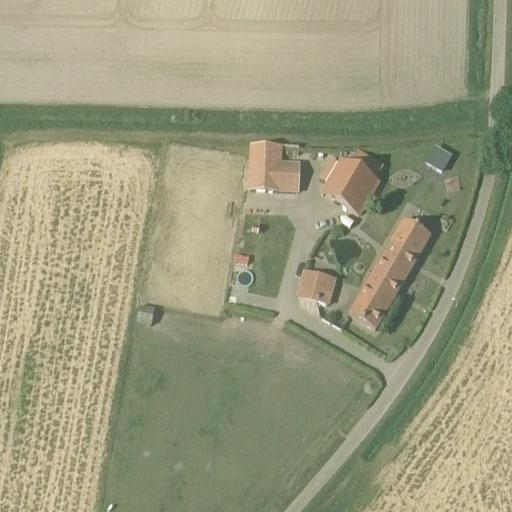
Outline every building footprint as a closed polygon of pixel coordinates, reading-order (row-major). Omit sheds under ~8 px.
[(262,146),(262,149),(249,149),(247,195),(297,196),(297,183),(298,166),(281,165),(281,147),(262,146)] [(444,173),(453,157),(436,147),(427,163),(444,173)] [(425,163),(421,169),(443,183),(447,177),(425,163)] [(362,177),(337,164),(319,196),(362,218),(379,185),(375,184),(380,174),(367,167),(362,177)] [(403,224),(382,260),(347,319),(374,334),(429,239),(403,224)] [(336,281),(322,278),(303,273),(297,299),(329,307),(336,281)]
